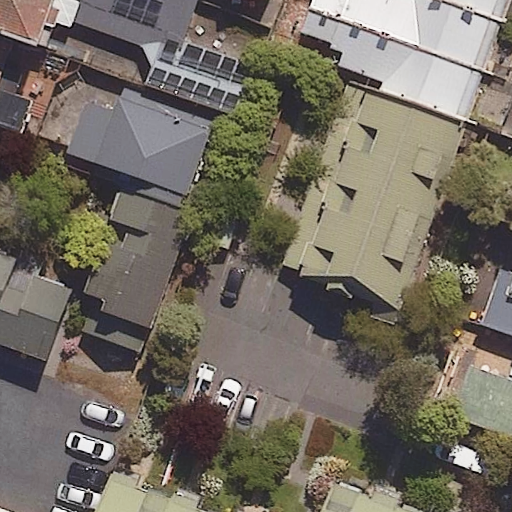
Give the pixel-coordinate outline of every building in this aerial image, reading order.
[(0,0),(0,52),(41,67),(64,0),(0,0)] [(198,9),(168,0),(85,0),(77,28),(181,62),(198,9)] [(500,35),(413,7),(392,0),(317,0),(305,38),(337,48),(329,74),(351,82),(345,99),(465,139),(500,35)] [(415,0),(413,7),(500,35),(511,0),(415,0)] [(0,87),(7,67),(0,64),(0,139),(18,146),(31,108),(0,97),(0,87)] [(127,187),(190,208),(217,129),(124,97),(115,122),(84,111),(65,166),(127,187)] [(465,139),(345,99),(285,280),(406,320),(465,139)] [(190,208),(127,187),(75,339),(146,363),(198,211),(190,208)] [(0,353),(47,372),(73,304),(15,282),(19,271),(0,263),(0,353)] [(511,276),(503,273),(481,331),(511,342),(511,276)] [(511,389),(471,374),(452,424),(511,447),(511,389)] [(175,511),(121,492),(113,511),(175,511)] [(391,511),(337,492),(329,511),(391,511)]
